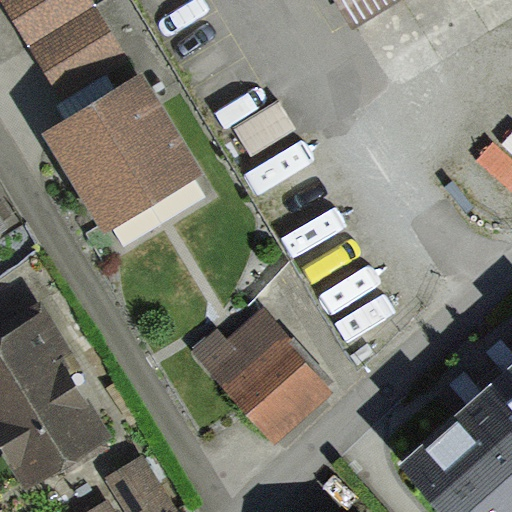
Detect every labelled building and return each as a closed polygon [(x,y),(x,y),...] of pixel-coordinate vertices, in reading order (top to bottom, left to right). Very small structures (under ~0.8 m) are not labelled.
[(130,56),(94,0),(0,0),(60,97),(130,56)] [(331,0),(352,34),(406,0),(331,0)] [(145,71),(42,135),(123,256),(219,195),(145,71)] [(297,131),(283,103),(236,131),(252,156),(297,131)] [(0,230),(9,225),(0,211),(0,230)] [(193,356),(277,449),(340,392),(264,307),(230,340),(220,330),(193,356)] [(49,308),(0,337),(0,445),(24,491),(114,441),(99,411),(112,404),(85,355),(79,358),(49,308)] [(511,511),(511,365),(402,463),(443,511),(511,511)] [(178,511),(145,455),(106,477),(126,511),(178,511)] [(116,511),(110,499),(85,511),(116,511)]
